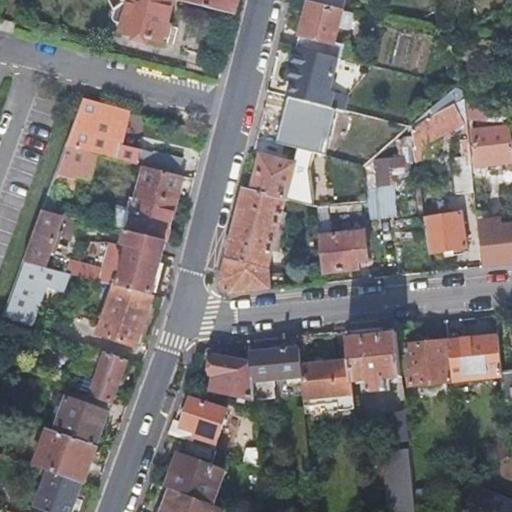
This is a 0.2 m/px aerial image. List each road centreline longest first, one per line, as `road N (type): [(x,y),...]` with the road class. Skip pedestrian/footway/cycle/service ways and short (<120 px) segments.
road 1 (residential): [(511,286),(208,318),(185,312)]
road 2 (residential): [(0,52),(237,112)]
road 3 (residential): [(185,312),(114,511)]
road 4 (residential): [(237,112),(185,312)]
